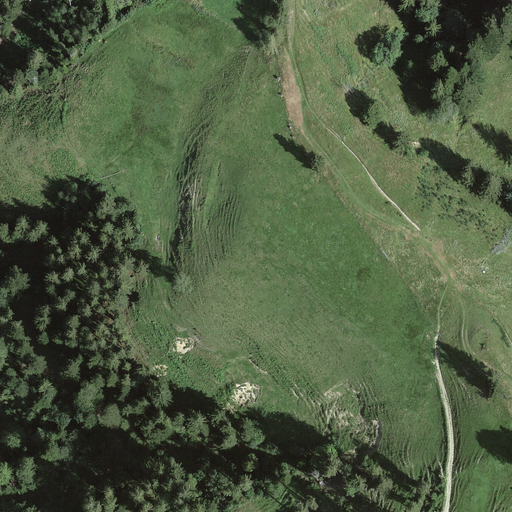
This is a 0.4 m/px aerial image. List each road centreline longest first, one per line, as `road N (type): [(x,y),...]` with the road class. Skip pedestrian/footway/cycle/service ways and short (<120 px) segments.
road 1 (track): [(445,511),(449,403),(437,349),(451,277)]
road 2 (track): [(110,424),(117,457),(97,478),(0,504)]
